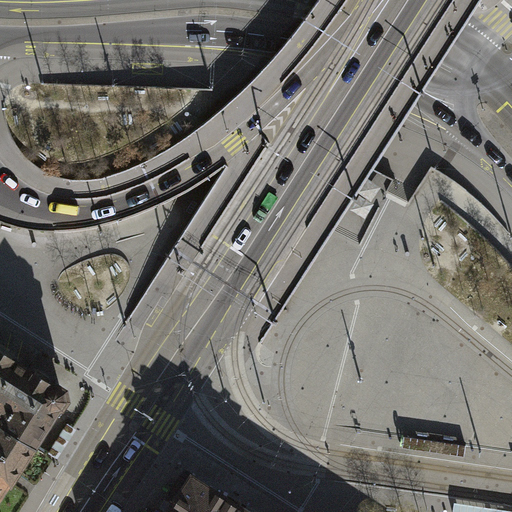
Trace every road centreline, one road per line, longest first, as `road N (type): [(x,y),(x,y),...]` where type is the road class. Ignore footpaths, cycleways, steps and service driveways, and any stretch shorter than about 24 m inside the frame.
road 1 (primary): [(0,38),(284,39),(402,81),(446,106),(511,175)]
road 2 (primary): [(372,0),(256,124),(167,186),(81,213),(0,193)]
road 3 (secondary): [(184,340),(223,308),(418,0)]
road 4 (secondary): [(383,0),(197,295),(184,340)]
road 5 (secondary): [(184,340),(74,511)]
road 6 (tertiary): [(511,96),(435,24),(377,0)]
